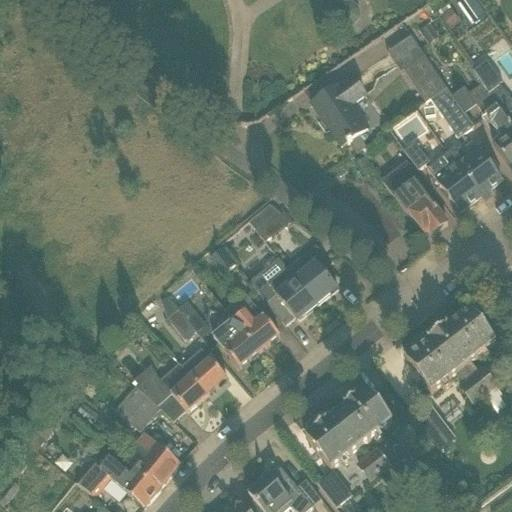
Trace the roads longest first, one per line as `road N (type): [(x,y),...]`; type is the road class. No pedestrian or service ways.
road 1 (unclassified): [(410,299),(33,0)]
road 2 (unclassified): [(169,511),(261,422),(410,299)]
